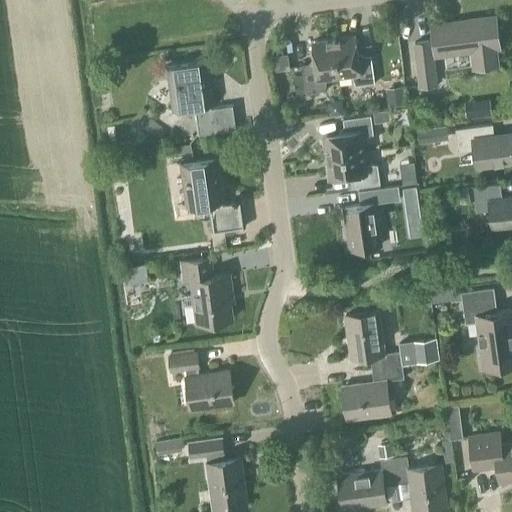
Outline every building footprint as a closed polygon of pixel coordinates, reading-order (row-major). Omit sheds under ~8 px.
[(498,47),(494,17),(432,25),(433,38),(430,38),(432,56),(472,51),(474,67),(497,64),(495,48),(498,47)] [(355,85),(375,83),(371,55),(358,57),(355,35),(333,38),(338,75),(350,74),(355,85)] [(327,77),(338,75),(333,38),(311,41),(314,63),(302,64),(306,92),(325,89),(327,77)] [(430,38),(414,41),(414,43),(420,86),(421,86),(434,84),(436,84),(432,56),(430,38)] [(290,69),(288,53),(270,56),(273,71),(290,69)] [(198,134),(236,129),(232,105),(211,108),(210,104),(211,104),(205,62),(166,67),(172,109),(194,106),(198,134)] [(403,85),(387,87),(389,105),(405,103),(403,85)] [(489,98),(465,101),(467,118),(491,115),(489,98)] [(328,101),(329,115),(344,113),(342,100),(328,101)] [(326,156),(363,151),(362,139),(373,134),(371,115),(343,119),(344,131),(323,134),(326,156)] [(166,130),(150,118),(143,129),(159,140),(166,130)] [(476,165),(511,159),(511,137),(511,133),(494,136),(492,124),(455,129),(458,151),(474,149),(476,165)] [(108,126),(109,140),(117,140),(115,125),(108,126)] [(449,139),(447,125),(432,127),(434,141),(449,139)] [(142,130),(135,141),(140,145),(148,135),(142,130)] [(132,148),(131,140),(115,142),(116,150),(132,148)] [(177,154),(192,151),(190,143),(175,145),(177,154)] [(352,188),(380,184),(377,165),(365,163),(363,151),(326,156),(329,178),(351,175),(352,188)] [(212,231),(245,226),(242,201),(223,204),(222,200),(223,199),(217,158),(180,163),(186,205),(209,202),(210,206),(208,207),(212,231)] [(492,228),(511,225),(511,196),(502,198),(500,184),(473,187),(477,212),(490,210),(492,228)] [(375,203),(400,199),(398,185),(358,191),(360,204),(344,206),(350,249),(381,245),(375,203)] [(422,232),(416,185),(404,186),(410,234),(422,232)] [(229,301),(233,301),(229,273),(213,276),(211,257),(181,261),(183,281),(191,280),(197,323),(231,318),(229,301)] [(433,303),(452,300),(462,299),(461,292),(461,286),(432,290),(433,303)] [(484,367),(511,363),(511,309),(496,311),(493,287),(461,292),(466,322),(477,320),(484,367)] [(398,342),(399,351),(384,353),(378,310),(345,314),(352,358),(370,355),(372,368),(402,364),(438,359),(436,336),(398,342)] [(190,408),(233,402),(229,370),(198,374),(198,367),(198,366),(196,352),(169,355),(171,370),(185,368),(186,375),(190,408)] [(404,378),(402,364),(372,368),(374,381),(343,386),(347,418),(390,412),(386,380),(404,378)] [(459,404),(446,406),(450,438),(463,437),(459,404)] [(499,480),(511,478),(511,442),(501,444),(499,432),(469,436),(473,468),(497,465),(499,480)] [(159,435),(159,447),(185,446),(185,434),(159,435)] [(213,509),(247,505),(241,457),(223,460),(222,453),(223,453),(221,437),(189,441),(191,457),(205,455),(213,509)] [(453,462),(450,439),(442,440),(444,463),(453,462)] [(393,456),(392,442),(377,444),(379,458),(393,456)] [(163,450),(164,457),(190,453),(189,445),(163,450)] [(414,511),(446,506),(440,463),(409,467),(407,456),(393,457),(397,481),(410,480),(414,511)] [(384,483),(397,481),(393,457),(380,459),(381,469),(339,475),(343,508),(386,501),(384,483)]
